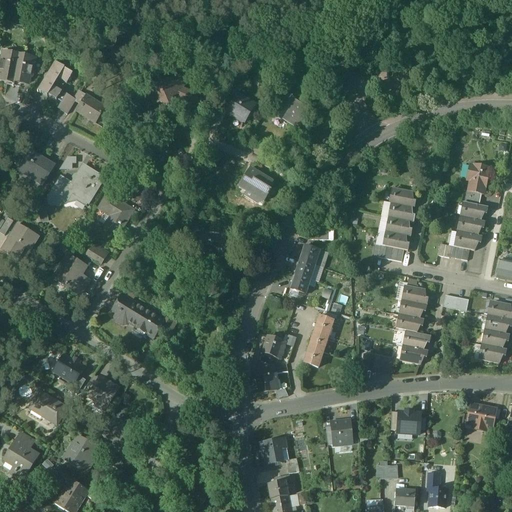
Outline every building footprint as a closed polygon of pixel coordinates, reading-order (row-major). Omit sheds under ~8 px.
[(18,59),(6,57),(4,65),(0,64),(0,66),(0,82),(7,84),(8,84),(8,81),(14,83),(18,59)] [(31,61),(18,59),(14,83),(20,84),(20,85),(21,85),(27,86),(29,79),(32,80),(33,71),(30,70),(31,61)] [(55,65),(37,95),(38,96),(38,95),(47,100),(48,99),(56,104),(57,103),(61,97),(62,95),(53,90),(58,82),(67,87),(69,84),(71,82),(70,82),(72,78),(64,73),(64,72),(56,67),(56,66),(55,65)] [(181,78),(175,81),(178,90),(182,91),(186,89),(181,78)] [(175,81),(164,86),(157,83),(155,89),(144,94),(148,104),(151,102),(153,107),(155,108),(159,106),(169,110),(172,101),(176,99),(177,102),(192,108),(194,102),(196,97),(182,91),(178,90),(175,81)] [(242,90),(233,84),(226,95),(235,101),(237,98),(242,90)] [(151,102),(148,104),(144,94),(141,95),(147,111),(155,108),(153,107),(151,102)] [(66,100),(61,97),(57,103),(62,106),(66,100)] [(284,97),(272,116),(273,116),(271,119),(272,119),(273,117),(285,124),(283,126),(284,126),(286,124),(297,106),(298,105),(297,105),(297,104),(285,97),(284,97)] [(76,103),(67,98),(66,100),(62,106),(58,113),(67,118),(76,103)] [(105,111),(85,98),(80,108),(82,109),(78,115),(96,127),(105,111)] [(237,98),(235,101),(227,115),(244,126),(255,109),(237,98)] [(201,105),(194,102),(192,108),(189,115),(196,118),(201,105)] [(208,107),(201,105),(196,118),(203,121),(208,107)] [(297,106),(286,124),(295,129),(301,119),(300,118),(304,111),(297,106)] [(54,169),(30,154),(19,171),(31,178),(30,180),(42,188),(54,169)] [(283,170),(259,160),(257,166),(281,176),(283,170)] [(76,161),(67,161),(59,173),(72,174),(72,167),(76,167),(76,161)] [(489,171),(473,168),(473,169),(469,168),(466,184),(470,184),(467,195),(481,198),(483,198),(484,191),(486,191),(489,175),(488,175),(489,171)] [(103,182),(83,170),(72,188),(61,181),(51,197),(63,204),(65,206),(72,196),(88,206),(103,182)] [(273,185),(250,171),(238,191),(245,195),(243,199),(255,206),(258,202),(264,199),(266,201),(271,194),(268,193),(273,185)] [(413,205),(412,197),(402,195),(402,193),(400,193),(399,194),(394,193),(391,207),(412,211),(414,211),(415,206),(413,205)] [(467,195),(463,194),(461,206),(465,207),(479,210),(481,198),(467,195)] [(51,197),(48,203),(49,207),(51,209),(55,208),(58,209),(60,209),(63,204),(51,197)] [(133,214),(108,198),(99,212),(113,221),(107,230),(119,238),(133,214)] [(412,211),(394,207),(391,222),(409,225),(413,226),(415,219),(413,219),(412,211)] [(479,210),(465,207),(462,222),(480,225),(484,218),(486,219),(487,211),(479,210)] [(14,225),(7,221),(0,232),(0,236),(5,239),(14,225)] [(409,225),(391,222),(388,236),(406,239),(410,240),(412,234),(410,234),(409,225)] [(480,225),(462,222),(459,236),(477,240),(481,233),(483,233),(485,226),(480,225)] [(39,240),(18,227),(1,254),(15,262),(23,249),(30,254),(39,240)] [(327,234),(311,234),(311,244),(327,244),(327,234)] [(388,236),(378,234),(375,248),(380,249),(385,250),(388,236)] [(406,239),(388,236),(385,250),(404,254),(408,255),(409,248),(406,248),(406,239)] [(477,240),(459,236),(456,251),(463,252),(469,254),(474,255),(478,248),(480,248),(482,241),(477,240)] [(220,240),(203,239),(201,256),(233,259),(235,241),(233,241),(220,240)] [(320,255),(304,249),(299,264),(315,269),(320,255)] [(385,250),(380,249),(378,259),(378,261),(384,262),(386,250),(385,250)] [(451,250),(445,249),(443,260),(449,261),(451,250)] [(106,258),(92,250),(86,260),(100,269),(106,258)] [(392,251),(386,250),(384,262),(390,263),(392,251)] [(456,251),(451,250),(449,261),(455,262),(457,251),(456,251)] [(398,253),(392,251),(390,263),(395,264),(398,253)] [(463,252),(457,251),(455,262),(461,264),(463,252)] [(469,254),(463,252),(461,264),(467,265),(469,254)] [(404,254),(398,253),(395,264),(401,265),(404,254)] [(83,269),(67,259),(63,266),(65,268),(55,284),(75,296),(84,281),(78,277),(83,269)] [(315,269),(299,264),(295,278),(310,283),(315,269)] [(511,267),(498,264),(495,281),(511,284),(511,267)] [(310,283),(295,278),(290,293),(305,298),(310,283)] [(84,281),(75,296),(80,299),(89,284),(84,281)] [(417,284),(408,282),(407,287),(407,290),(415,292),(417,284)] [(407,287),(399,286),(396,303),(404,305),(407,290),(407,287)] [(415,292),(407,290),(404,305),(426,309),(428,303),(425,302),(425,294),(415,292)] [(135,300),(125,293),(121,299),(132,306),(135,300)] [(121,299),(112,315),(116,318),(114,321),(115,324),(123,329),(126,328),(128,325),(135,330),(145,314),(132,306),(121,299)] [(451,300),(445,299),(442,311),(448,312),(451,300)] [(456,301),(451,300),(448,312),(454,313),(456,301)] [(462,302),(456,301),(454,313),(460,314),(462,302)] [(468,304),(462,302),(460,314),(466,315),(468,304)] [(426,309),(404,305),(401,319),(419,323),(423,316),(425,316),(426,309)] [(510,309),(492,305),(489,320),(511,325),(511,323),(511,317),(511,318),(510,309)] [(341,310),(334,308),(331,315),(339,317),(341,310)] [(163,325),(145,314),(135,330),(134,331),(145,338),(153,342),(158,334),(163,325)] [(173,323),(166,319),(163,325),(158,334),(164,338),(173,323)] [(419,323),(401,319),(398,334),(407,336),(416,338),(420,331),(422,331),(423,324),(419,323)] [(511,325),(489,320),(486,335),(504,338),(508,331),(510,331),(511,325)] [(333,325),(319,321),(314,336),(328,341),(333,325)] [(145,338),(134,331),(132,335),(131,336),(132,338),(139,343),(141,342),(142,341),(143,341),(145,338)] [(504,338),(486,335),(483,349),(501,353),(505,346),(507,346),(509,339),(504,338)] [(328,341),(314,336),(309,351),(323,356),(328,341)] [(416,338),(407,336),(404,351),(423,354),(426,347),(429,348),(430,341),(416,338)] [(285,346),(268,340),(262,357),(277,362),(280,352),(283,353),(285,346)] [(501,353),(483,349),(480,364),(498,368),(502,360),(505,361),(506,354),(501,353)] [(323,356),(309,351),(304,367),(318,371),(323,356)] [(423,354),(404,351),(401,366),(420,369),(424,362),(426,362),(427,355),(423,354)] [(84,372),(63,358),(52,376),(74,389),(84,372)] [(369,359),(363,358),(361,369),(367,371),(369,359)] [(375,360),(369,359),(367,371),(372,372),(375,360)] [(381,361),(375,360),(372,372),(378,373),(381,361)] [(387,362),(381,361),(378,373),(384,374),(387,362)] [(392,364),(387,362),(384,374),(390,375),(392,364)] [(274,372),(259,367),(255,380),(269,378),(273,378),(274,372)] [(267,381),(256,382),(259,398),(276,395),(275,384),(277,384),(276,377),(273,378),(269,378),(269,379),(267,379),(267,381)] [(99,383),(94,380),(88,390),(93,393),(99,383)] [(109,389),(99,383),(93,393),(88,402),(97,407),(98,405),(105,410),(108,405),(110,404),(111,404),(113,403),(113,401),(113,400),(112,398),(117,391),(110,387),(109,389)] [(3,387),(0,391),(0,402),(5,406),(13,394),(3,387)] [(40,396),(30,413),(57,429),(67,413),(40,396)] [(494,415),(485,413),(485,411),(480,410),(480,412),(470,410),(467,426),(474,427),(473,432),(483,434),(484,429),(491,430),(493,423),(494,415)] [(390,433),(397,434),(399,416),(392,416),(390,433)] [(397,434),(397,436),(420,438),(421,418),(399,416),(397,434)] [(112,430),(113,431),(108,438),(116,443),(124,448),(125,447),(127,443),(128,444),(129,443),(130,442),(131,441),(130,439),(132,434),(116,424),(115,424),(114,424),(112,425),(111,426),(111,427),(111,429),(112,430)] [(349,425),(331,427),(331,431),(333,449),(351,447),(349,425)] [(34,446),(22,439),(17,448),(28,455),(34,446)] [(94,450),(78,440),(73,448),(76,449),(66,465),(86,477),(92,466),(86,462),(94,450)] [(284,442),(260,447),(264,469),(283,465),(280,453),(286,452),(284,442)] [(124,448),(116,443),(113,447),(123,454),(127,448),(125,447),(124,448)] [(204,453),(188,443),(176,462),(186,469),(195,474),(201,466),(198,464),(204,453)] [(17,448),(15,447),(5,464),(17,472),(13,478),(22,484),(37,460),(28,455),(17,448)] [(296,463),(286,464),(287,471),(298,469),(296,463)] [(379,481),(379,483),(397,483),(397,470),(387,470),(387,465),(379,465),(379,470),(376,470),(376,481),(379,481)] [(195,474),(186,469),(183,473),(192,479),(195,474)] [(298,469),(287,471),(288,477),(299,476),(298,469)] [(439,478),(429,477),(428,485),(436,485),(439,486),(439,478)] [(289,479),(278,481),(279,486),(268,488),(271,503),(288,500),(285,487),(290,486),(289,479)] [(83,492),(70,484),(62,496),(81,508),(86,500),(91,503),(94,497),(84,491),(83,492)] [(436,485),(428,485),(427,495),(430,495),(429,511),(444,511),(445,500),(446,500),(447,493),(436,492),(436,485)] [(200,511),(209,497),(193,487),(182,504),(194,511),(200,511)] [(415,495),(396,494),(395,510),(414,511),(415,495)] [(62,496),(55,508),(61,511),(78,511),(81,508),(62,496)] [(303,497),(297,498),(298,509),(305,508),(303,497)] [(288,500),(271,503),(272,511),(295,511),(290,511),(288,500)]
